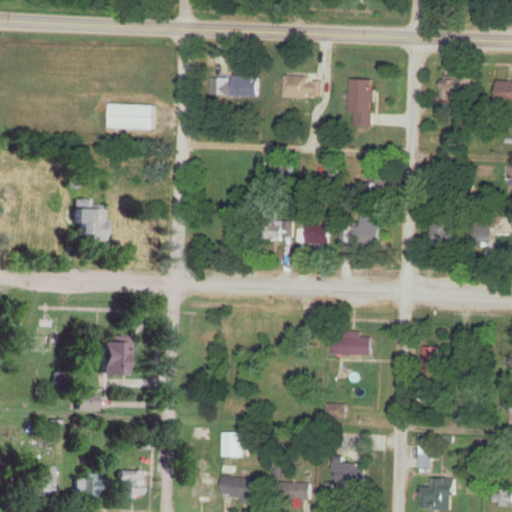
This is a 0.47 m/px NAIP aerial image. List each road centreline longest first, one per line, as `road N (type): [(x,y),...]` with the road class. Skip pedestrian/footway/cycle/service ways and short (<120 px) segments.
road 1 (residential): [(165,511),(185,0)]
road 2 (residential): [(400,511),(419,0)]
road 3 (tertiary): [(511,37),(0,20)]
road 4 (residential): [(511,298),(0,282)]
